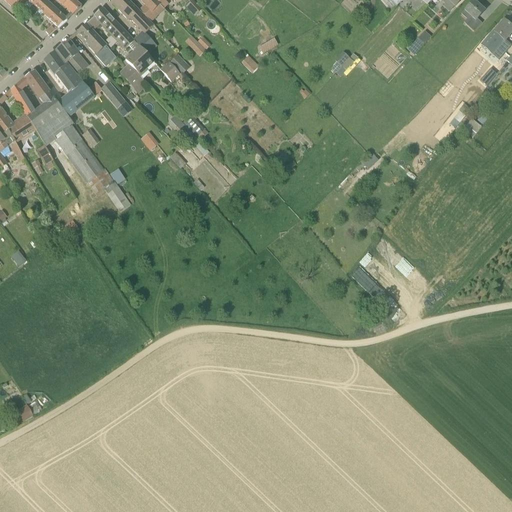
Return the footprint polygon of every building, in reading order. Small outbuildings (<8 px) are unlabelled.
[(66,22),(43,0),(3,0),(15,11),(26,0),(28,0),(58,29),(66,22)] [(55,0),(73,16),(81,8),(80,8),(71,0),(55,0)] [(152,27),(125,0),(115,0),(113,2),(115,5),(114,6),(127,20),(129,18),(144,34),(152,27)] [(139,0),(141,1),(147,8),(141,14),(150,22),(163,9),(153,0),(139,0)] [(153,0),(163,9),(167,5),(163,1),(164,0),(153,0)] [(185,8),(194,17),(202,10),(193,0),(185,8)] [(442,0),(452,9),(461,0),(442,0)] [(473,1),(466,9),(464,11),(472,18),(465,25),(473,33),(482,24),(477,19),(484,12),(473,1)] [(131,45),(134,42),(133,42),(102,9),(93,17),(94,18),(125,50),(131,45)] [(487,34),(480,42),(487,48),(498,36),(504,42),(511,32),(511,28),(503,21),(493,32),(494,33),(490,36),(487,34)] [(105,47),(86,25),(77,33),(77,34),(90,47),(108,66),(115,59),(105,47)] [(45,32),(48,35),(54,30),(51,27),(45,32)] [(135,43),(140,48),(147,56),(156,47),(144,34),(135,43)] [(407,50),(414,56),(428,40),(422,34),(407,50)] [(274,40),(259,48),(263,53),(277,45),(274,40)] [(55,51),(66,64),(67,64),(77,76),(89,66),(67,41),(55,51)] [(134,42),(131,45),(137,51),(140,48),(135,43),(134,42)] [(206,51),(200,44),(193,50),(200,57),(206,51)] [(499,56),(506,62),(511,54),(511,47),(508,45),(499,56)] [(129,65),(131,68),(139,76),(149,66),(156,74),(160,70),(147,56),(140,48),(137,51),(125,62),(129,65)] [(68,94),(56,103),(72,125),(73,124),(75,126),(108,100),(100,91),(94,96),(77,76),(67,64),(66,64),(64,66),(54,53),(43,62),(53,74),(68,94)] [(341,77),(359,58),(354,53),(349,58),(344,53),(330,67),(341,77)] [(171,62),(184,74),(189,69),(177,56),(171,62)] [(249,56),(242,63),(252,74),(259,67),(249,56)] [(169,63),(162,70),(160,71),(171,82),(179,74),(169,63)] [(138,77),(139,76),(131,68),(129,65),(120,74),(139,93),(147,85),(138,77)] [(72,125),(56,103),(39,80),(33,72),(24,78),(43,104),(35,110),(22,90),(21,91),(17,85),(10,91),(22,109),(25,115),(36,131),(46,148),(55,141),(86,184),(103,171),(70,126),(72,125)] [(100,91),(108,100),(116,109),(125,103),(109,84),(100,91)] [(11,124),(0,109),(0,134),(6,142),(18,163),(24,160),(16,144),(36,131),(25,115),(11,124)] [(449,123),(455,128),(466,115),(460,111),(449,123)] [(179,113),(171,120),(195,148),(200,144),(197,140),(206,132),(191,115),(185,120),(179,113)] [(470,121),(466,127),(463,131),(473,138),(475,135),(488,119),(481,115),(474,124),(470,121)] [(92,146),(99,141),(91,131),(84,136),(92,146)] [(140,140),(150,152),(159,145),(149,133),(140,140)] [(45,146),(37,151),(48,171),(56,166),(45,146)] [(180,169),(185,165),(176,153),(171,157),(180,169)] [(369,169),(378,160),(372,153),(363,162),(369,169)] [(74,221),(60,229),(65,238),(79,231),(74,221)] [(20,268),(27,262),(19,252),(12,259),(20,268)] [(37,401),(29,407),(34,415),(43,409),(37,401)] [(27,408),(19,413),(24,421),(32,416),(27,408)]
